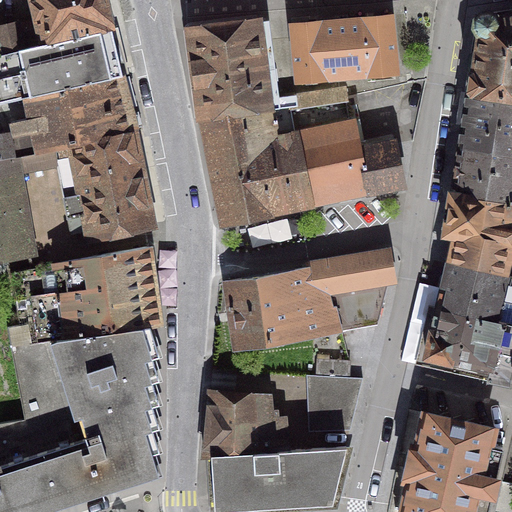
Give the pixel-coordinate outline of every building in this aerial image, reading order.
[(18,22),(0,26),(0,43),(3,53),(110,28),(109,27),(110,26),(109,21),(108,21),(102,0),(33,0),(33,1),(32,1),(32,2),(32,3),(35,15),(36,15),(36,16),(37,16),(38,17),(40,28),(20,32),(18,22)] [(470,71),(468,91),(511,98),(511,12),(486,16),(486,15),(485,15),(484,14),(479,15),(478,16),(477,21),(478,21),(478,23),(479,23),(470,71)] [(321,20),(292,23),(297,81),(327,78),(327,77),(367,74),(397,72),(392,14),(362,17),(321,21),(321,20)] [(259,18),(187,27),(199,119),(201,118),(289,106),(297,105),(296,94),(279,96),(268,20),(260,21),(259,18)] [(0,102),(30,95),(122,74),(123,74),(111,27),(110,28),(3,53),(0,43),(0,102)] [(122,74),(30,95),(35,117),(11,122),(13,133),(0,135),(0,158),(13,157),(55,148),(136,128),(122,74)] [(347,100),(346,96),(345,87),(298,94),(296,94),(297,105),(289,106),(290,109),(347,100)] [(511,98),(468,91),(459,145),(511,154),(511,98)] [(294,132),(309,203),(369,191),(360,150),(350,102),(357,100),(356,94),(346,96),(347,100),(290,109),(294,132)] [(222,221),(309,203),(294,132),(290,109),(289,106),(201,118),(222,221)] [(155,225),(136,128),(55,148),(71,232),(86,230),(88,239),(155,225)] [(393,143),(360,150),(369,191),(401,184),(393,143)] [(451,192),(511,202),(511,154),(459,145),(451,192)] [(13,157),(0,158),(0,252),(29,248),(13,157)] [(505,270),(507,270),(511,250),(511,202),(451,192),(451,193),(450,193),(450,196),(451,196),(446,228),(445,228),(444,232),(448,233),(448,232),(453,233),(447,259),(448,256),(451,257),(451,258),(452,258),(452,259),(505,271),(505,270)] [(55,262),(68,336),(147,326),(148,325),(160,324),(149,245),(97,255),(55,262)] [(387,284),(384,254),(309,266),(316,294),(326,292),(330,307),(335,305),(341,329),(377,323),(387,284)] [(511,288),(504,287),(507,270),(505,270),(505,271),(452,259),(452,258),(451,258),(451,257),(448,256),(447,259),(436,305),(511,322),(511,288)] [(68,336),(55,262),(10,272),(19,323),(7,326),(10,343),(68,336)] [(309,266),(225,280),(235,347),(341,329),(335,305),(330,307),(326,292),(316,294),(309,266)] [(510,381),(511,371),(511,322),(436,305),(435,305),(422,364),(456,372),(457,366),(477,370),(479,377),(507,383),(510,381)] [(24,418),(47,414),(52,429),(143,400),(150,397),(143,376),(150,374),(143,352),(150,350),(145,328),(148,327),(148,325),(147,326),(68,336),(10,343),(24,418)] [(317,359),(316,375),(349,376),(350,360),(317,359)] [(349,376),(316,375),(319,430),(350,429),(362,377),(349,376)] [(270,394),(210,389),(204,456),(213,456),(213,453),(287,449),(284,416),(275,417),(274,410),(271,410),(270,394)] [(143,400),(52,429),(73,493),(150,469),(145,454),(143,447),(150,445),(147,437),(150,436),(146,422),(150,421),(143,400)] [(409,478),(402,511),(487,511),(502,447),(489,444),(493,429),(424,413),(417,446),(413,445),(406,477),(409,478)] [(73,493),(52,429),(47,414),(24,418),(0,422),(0,511),(13,511),(60,498),(73,493)] [(213,453),(213,456),(216,507),(331,500),(346,446),(287,449),(213,453)]
